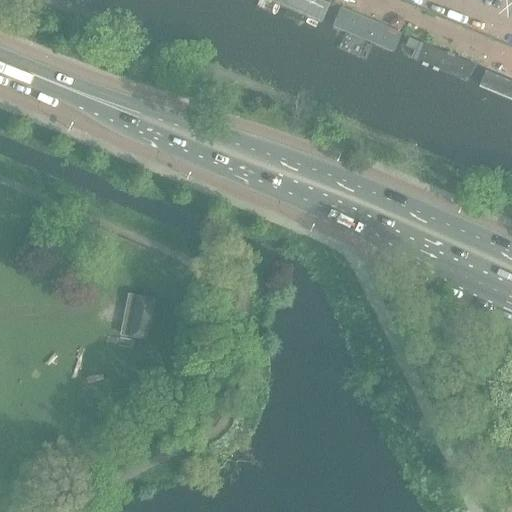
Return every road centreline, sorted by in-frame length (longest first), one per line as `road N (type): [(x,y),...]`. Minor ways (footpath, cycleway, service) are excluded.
road 1 (secondary): [(105,107),(141,133),(511,297)]
road 2 (secondary): [(511,252),(390,196),(247,145),(105,107)]
